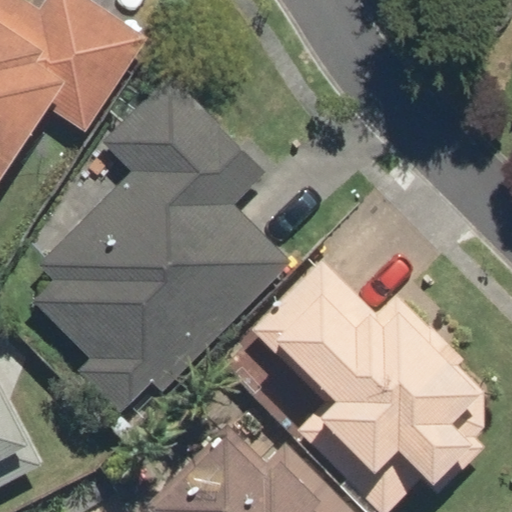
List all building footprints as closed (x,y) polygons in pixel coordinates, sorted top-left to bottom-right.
[(75,140),(139,43),(73,0),(41,0),(33,13),(12,0),(0,0),(0,160),(32,112),(75,140)] [(261,176),(163,78),(92,149),(121,178),(27,270),(41,284),(20,305),(77,363),(67,373),(122,428),(283,269),(226,211),(261,176)] [(282,435),(357,511),(395,511),(454,455),(431,432),(464,401),(438,374),(451,361),(388,298),(368,318),(313,263),(241,334),(312,406),(282,435)] [(341,511),(277,447),(257,467),(221,430),(139,511),(341,511)] [(0,489),(24,477),(0,432),(0,489)]
